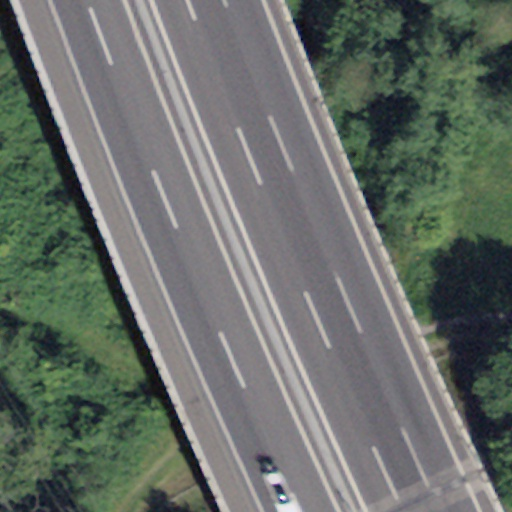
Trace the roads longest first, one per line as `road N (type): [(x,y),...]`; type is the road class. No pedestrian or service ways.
road 1 (motorway): [(104,0),(318,511)]
road 2 (motorway): [(435,511),(223,0)]
road 3 (track): [(133,511),(157,479),(193,452),(429,343),(511,330)]
